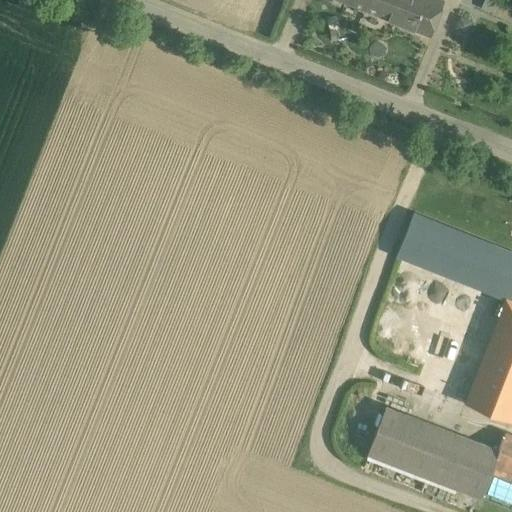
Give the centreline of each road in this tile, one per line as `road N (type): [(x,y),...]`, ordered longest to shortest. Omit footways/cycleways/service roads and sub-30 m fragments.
road 1 (track): [(426,511),(354,487),(336,463),(332,424),(394,203),(437,122)]
road 2 (unclassified): [(511,151),(126,0)]
